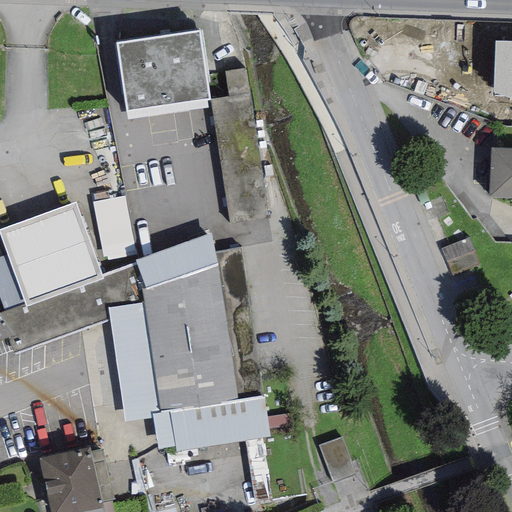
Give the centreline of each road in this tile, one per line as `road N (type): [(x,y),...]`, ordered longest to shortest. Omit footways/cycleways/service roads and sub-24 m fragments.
road 1 (unclassified): [(460,360),(333,49),(322,0)]
road 2 (unclassified): [(511,487),(460,360)]
